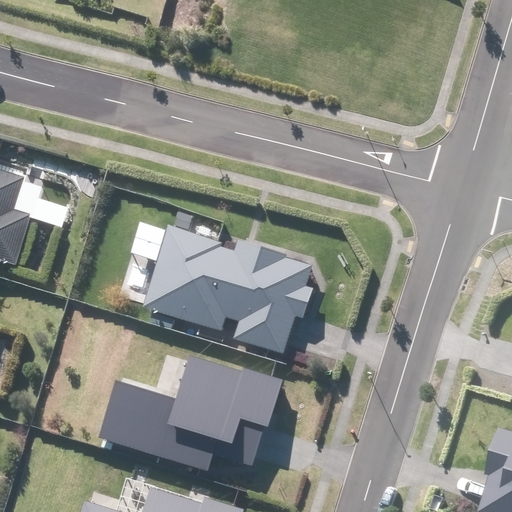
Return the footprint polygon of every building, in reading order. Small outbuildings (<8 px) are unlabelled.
[(0,259),(16,265),(31,215),(14,209),(24,177),(0,170),(0,259)] [(234,338),(283,352),(294,317),(303,319),(313,286),(307,285),(313,266),(287,258),(288,254),(235,238),(231,250),(220,246),(221,241),(166,225),(142,307),(223,331),(227,317),(239,321),(234,338)] [(115,381),(98,437),(208,469),(212,456),(255,468),(281,379),(241,367),(240,371),(187,355),(174,398),(115,381)] [(488,475),(477,511),(511,511),(511,431),(499,427),(484,474),(488,475)] [(81,511),(242,511),(244,510),(204,498),(203,503),(151,487),(143,511),(124,511),(85,500),(81,511)]
